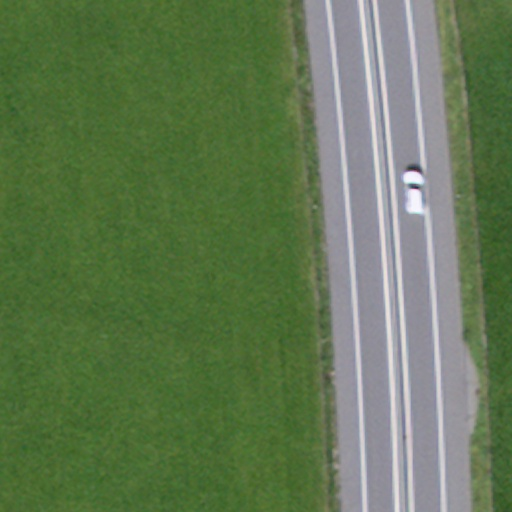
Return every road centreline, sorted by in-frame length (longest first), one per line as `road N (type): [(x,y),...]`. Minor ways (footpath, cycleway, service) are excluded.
road 1 (trunk): [(340,0),(378,511)]
road 2 (trunk): [(426,511),(389,0)]
